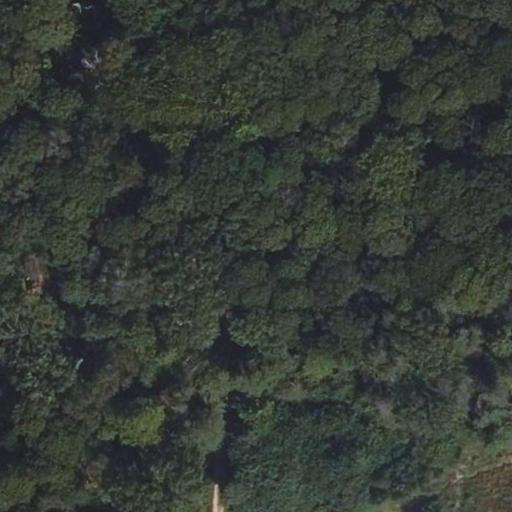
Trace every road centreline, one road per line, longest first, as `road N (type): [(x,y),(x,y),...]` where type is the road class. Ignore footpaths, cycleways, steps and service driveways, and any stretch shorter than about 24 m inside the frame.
road 1 (motorway): [(259,511),(28,0)]
road 2 (motorway): [(0,70),(195,511)]
